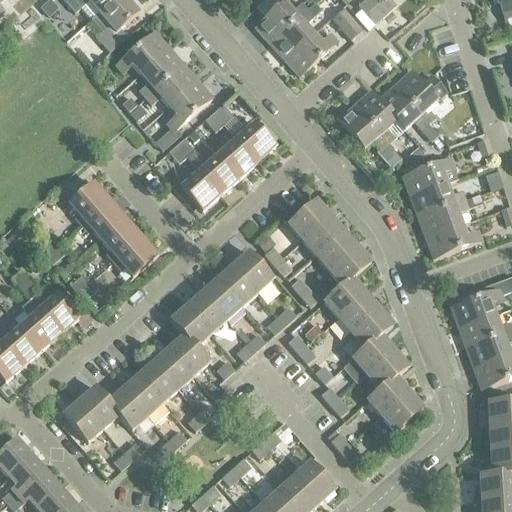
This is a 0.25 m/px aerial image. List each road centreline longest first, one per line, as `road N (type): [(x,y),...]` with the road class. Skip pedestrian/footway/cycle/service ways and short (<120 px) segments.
road 1 (residential): [(315,150),(18,413)]
road 2 (residential): [(390,489),(447,438),(453,422),(408,291)]
road 3 (residential): [(315,150),(184,0)]
road 4 (residential): [(511,182),(450,0)]
road 5 (residential): [(408,291),(384,231),(315,150)]
road 6 (residential): [(106,511),(18,413)]
